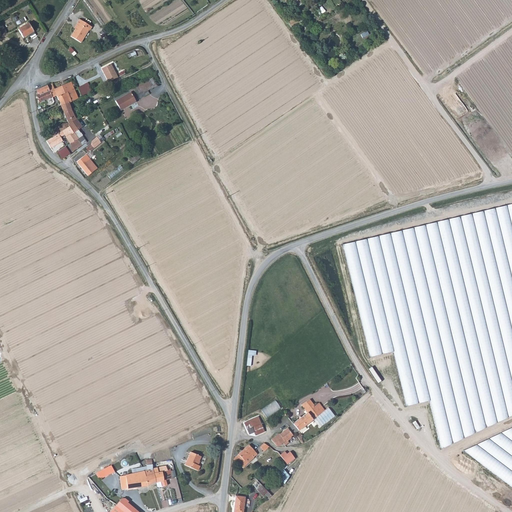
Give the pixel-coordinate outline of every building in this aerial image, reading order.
[(89,30),(91,27),(79,19),(77,22),(78,23),(70,36),(80,42),(88,30),(89,30)] [(31,38),(36,35),(29,23),(18,29),(24,37),(29,35),(31,38)] [(100,69),(107,83),(117,78),(110,64),(100,69)] [(153,79),(134,88),(141,100),(145,98),(143,94),(157,87),(153,79)] [(71,82),(54,89),(57,95),(58,97),(65,94),(69,103),(78,98),(73,87),(71,82)] [(52,97),(57,95),(54,89),(53,84),(51,83),(47,85),(52,97)] [(77,87),(81,96),(87,93),(83,84),(77,87)] [(47,85),(37,89),(37,90),(37,96),(40,102),(52,97),(47,85)] [(130,91),(114,99),(119,109),(135,100),(130,91)] [(58,97),(61,106),(69,103),(65,94),(58,97)] [(69,103),(61,106),(58,107),(59,110),(62,109),(67,121),(68,123),(76,119),(71,109),(69,103)] [(78,122),(76,119),(68,123),(67,124),(68,127),(62,131),(53,136),(46,141),(51,148),(63,141),(61,137),(65,135),(66,136),(66,137),(70,143),(82,136),(80,133),(77,130),(81,127),(78,122)] [(67,124),(68,123),(67,121),(59,126),(62,131),(68,127),(67,124)] [(50,131),(53,136),(62,131),(59,126),(50,131)] [(80,142),(84,139),(82,136),(70,143),(57,152),(62,158),(82,145),(80,142)] [(91,144),(94,148),(101,142),(97,137),(92,140),(91,144)] [(90,149),(88,146),(79,152),(82,156),(90,149)] [(135,151),(131,154),(137,161),(140,158),(135,151)] [(91,166),(86,161),(83,157),(77,161),(88,175),(97,168),(94,164),(91,166)] [(511,201),(338,241),(369,354),(391,350),(405,403),(426,400),(440,446),(511,412),(511,201)] [(316,411),(315,410),(309,400),(301,404),(307,413),(293,424),(298,430),(313,419),(310,415),(316,411)] [(319,407),(315,410),(316,411),(310,415),(313,419),(323,412),(319,407)] [(254,432),(255,435),(264,432),(258,417),(244,423),(249,434),(254,432)] [(293,442),(299,438),(297,436),(295,433),(298,430),(293,424),(279,434),(271,439),(276,444),(277,445),(278,445),(279,445),(283,442),(285,445),(288,442),(287,439),(290,437),(293,442)] [(511,427),(465,450),(511,486),(511,427)] [(260,447),(264,451),(269,446),(263,443),(260,447)] [(254,458),(253,457),(251,455),(255,451),(249,445),(233,459),(243,468),(254,458)] [(190,451),(184,464),(196,470),(199,465),(196,464),(200,455),(190,451)] [(286,463),(294,457),(290,452),(285,455),(283,453),(280,455),(286,463)] [(147,485),(155,483),(152,469),(151,463),(151,459),(146,460),(146,465),(144,465),(144,467),(142,467),(144,471),(144,472),(145,479),(147,485)] [(115,472),(111,465),(97,472),(101,479),(115,472)] [(161,466),(152,469),(155,483),(160,481),(162,487),(167,485),(166,480),(172,478),(171,474),(168,475),(166,466),(161,466)] [(135,473),(126,475),(127,488),(137,487),(147,485),(145,479),(144,472),(144,471),(136,473),(135,473)] [(271,495),(255,478),(252,480),(259,487),(256,489),(262,496),(265,494),(268,498),(271,495)] [(99,483),(99,484),(94,489),(104,498),(107,494),(109,493),(99,483)] [(113,502),(116,504),(122,498),(119,495),(113,502)] [(233,511),(242,511),(244,497),(235,496),(233,511)] [(116,504),(116,505),(123,511),(138,511),(127,502),(129,501),(125,497),(122,498),(116,504)]
